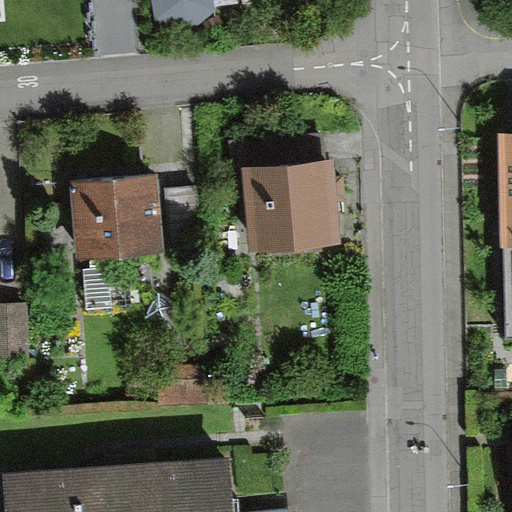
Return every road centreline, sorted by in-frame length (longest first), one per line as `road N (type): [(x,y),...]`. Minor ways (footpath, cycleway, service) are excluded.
road 1 (residential): [(410,62),(418,511)]
road 2 (residential): [(0,93),(410,62)]
